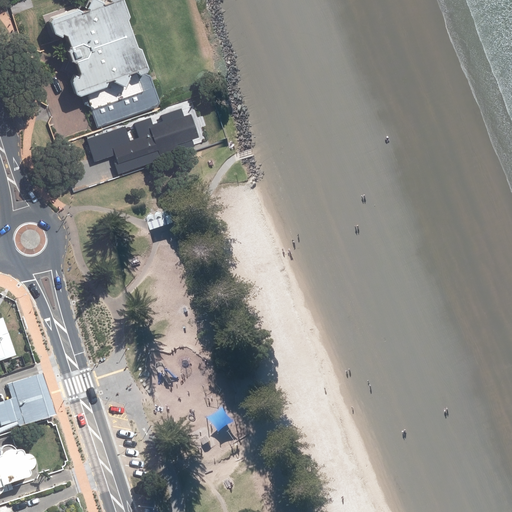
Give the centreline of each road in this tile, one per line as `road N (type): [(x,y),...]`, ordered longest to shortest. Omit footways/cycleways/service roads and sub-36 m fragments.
road 1 (primary): [(53,259),(93,390),(94,425)]
road 2 (primary): [(94,425),(72,396),(28,269)]
